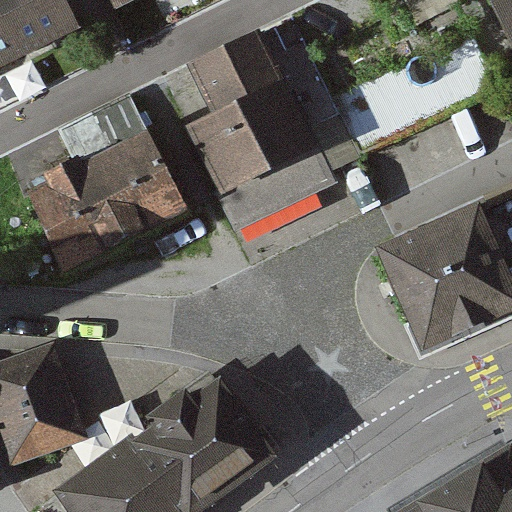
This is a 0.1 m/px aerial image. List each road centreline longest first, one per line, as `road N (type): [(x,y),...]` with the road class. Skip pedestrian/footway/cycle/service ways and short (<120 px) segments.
road 1 (residential): [(0,138),(280,0)]
road 2 (residential): [(0,310),(217,325),(284,294)]
road 3 (residential): [(511,165),(386,222),(284,294)]
road 4 (residential): [(284,294),(384,447)]
road 5 (secondary): [(511,375),(384,447)]
